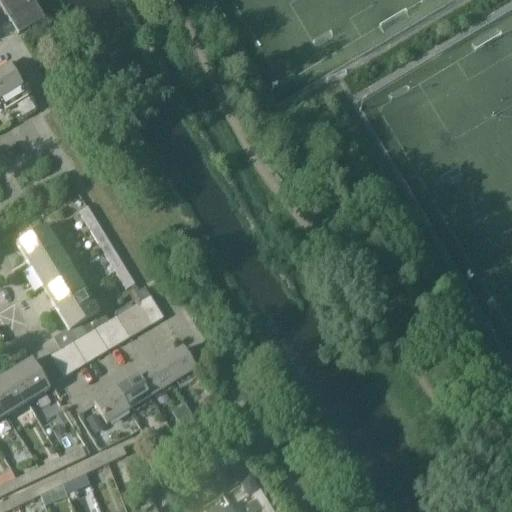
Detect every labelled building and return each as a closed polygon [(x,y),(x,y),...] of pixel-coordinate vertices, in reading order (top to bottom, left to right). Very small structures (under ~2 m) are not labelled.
[(0,0),(0,5),(18,36),(44,20),(31,0),(0,0)] [(35,111),(22,90),(8,68),(0,72),(0,104),(5,113),(16,106),(24,118),(35,111)] [(98,227),(87,208),(78,214),(90,232),(98,227)] [(109,245),(98,227),(90,232),(100,250),(109,245)] [(17,246),(30,268),(59,250),(46,229),(17,246)] [(30,268),(43,289),(72,272),(59,250),(30,268)] [(113,251),(105,257),(115,274),(124,269),(113,251)] [(134,286),(124,269),(115,274),(126,291),(134,286)] [(43,289),(56,310),(85,293),(72,272),(43,289)] [(56,310),(69,332),(99,314),(85,293),(56,310)] [(150,299),(139,306),(152,327),(163,320),(150,299)] [(139,306),(128,312),(141,333),(152,327),(139,306)] [(141,333),(128,312),(117,319),(130,340),(141,333)] [(119,346),(130,340),(117,319),(106,325),(119,346)] [(106,325),(95,331),(108,353),(119,346),(106,325)] [(95,331),(84,338),(97,359),(108,353),(95,331)] [(97,359),(84,338),(73,344),(86,366),(97,359)] [(86,366),(73,344),(62,351),(75,372),(86,366)] [(63,379),(75,372),(62,351),(60,352),(51,358),(63,379)] [(159,364),(173,387),(195,373),(182,351),(159,364)] [(27,405),(49,392),(31,362),(9,375),(27,405)] [(138,378),(151,400),(173,387),(159,364),(138,378)] [(0,408),(6,418),(27,405),(9,375),(0,380),(0,408)] [(116,391),(129,413),(151,400),(138,378),(116,391)] [(93,405),(107,427),(129,413),(116,391),(93,405)] [(211,396),(202,402),(207,410),(216,404),(211,396)] [(186,406),(173,415),(181,428),(195,420),(186,406)] [(96,415),(85,422),(94,437),(105,431),(96,415)] [(154,432),(144,437),(149,445),(158,440),(154,432)] [(125,456),(123,451),(122,448),(103,457),(107,465),(125,456)] [(63,458),(67,467),(86,458),(82,449),(63,458)] [(107,465),(103,457),(84,465),(89,474),(107,465)] [(56,461),(37,470),(42,479),(60,470),(56,461)] [(11,468),(0,473),(0,484),(15,477),(11,468)] [(81,478),(77,469),(58,478),(63,487),(81,478)] [(37,470),(19,479),(23,488),(42,479),(37,470)] [(251,477),(239,483),(248,498),(251,496),(259,491),(251,477)] [(40,487),(44,495),(63,487),(58,478),(40,487)] [(0,487),(0,498),(16,491),(11,482),(0,487)] [(14,499),(18,508),(37,499),(33,490),(14,499)] [(259,491),(251,496),(261,511),(265,511),(270,509),(259,491)] [(0,505),(0,511),(8,511),(18,508),(14,499),(0,505)]
